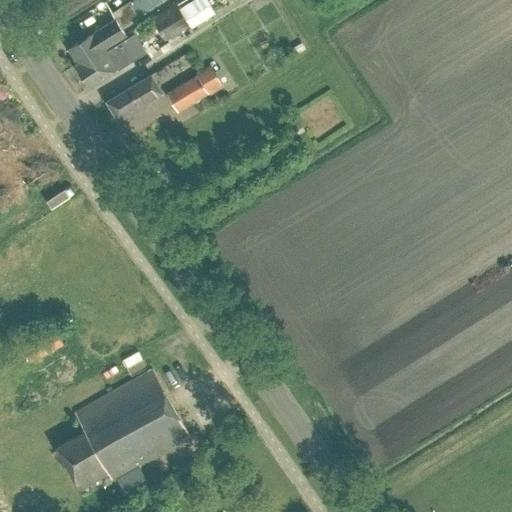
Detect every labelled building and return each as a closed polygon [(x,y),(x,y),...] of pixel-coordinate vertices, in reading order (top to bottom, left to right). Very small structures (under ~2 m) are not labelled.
[(78,63),(104,48),(126,34),(122,28),(140,16),(130,0),(129,0),(111,12),(117,21),(96,34),(94,32),(68,48),(76,60),(77,62),(74,64),(75,65),(78,63)] [(190,0),(179,7),(186,18),(210,4),(207,0),(190,0)] [(164,40),(189,24),(177,3),(151,18),(164,40)] [(78,63),(75,65),(90,87),(117,68),(116,67),(132,58),(124,44),(108,54),(104,48),(78,63)] [(197,74),(209,92),(223,84),(211,64),(197,71),(197,74)] [(177,110),(209,92),(197,74),(166,92),(177,110)] [(127,117),(163,95),(151,75),(109,100),(119,117),(125,113),(127,117)] [(33,359),(63,342),(55,327),(24,344),(33,359)] [(191,439),(193,438),(153,367),(152,368),(152,369),(75,412),(85,429),(57,445),(81,488),(109,472),(112,478),(139,463),(140,466),(191,438),(191,439)]
